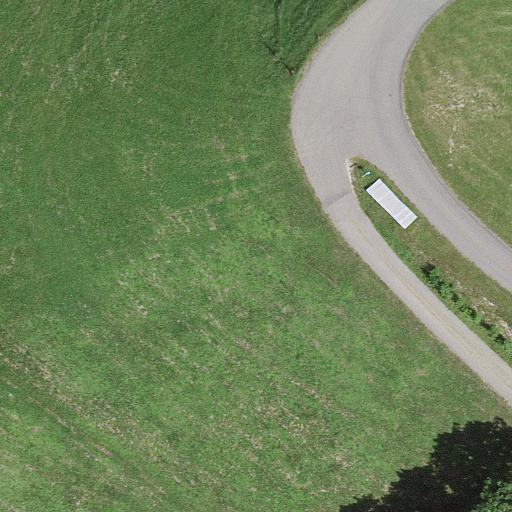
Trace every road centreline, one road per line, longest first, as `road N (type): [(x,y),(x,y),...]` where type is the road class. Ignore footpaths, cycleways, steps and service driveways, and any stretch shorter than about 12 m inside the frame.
road 1 (track): [(511,380),(374,254),(333,197),(326,137),(371,80)]
road 2 (unclassified): [(511,272),(447,218),(399,162),(374,104),(377,55),(417,0)]
